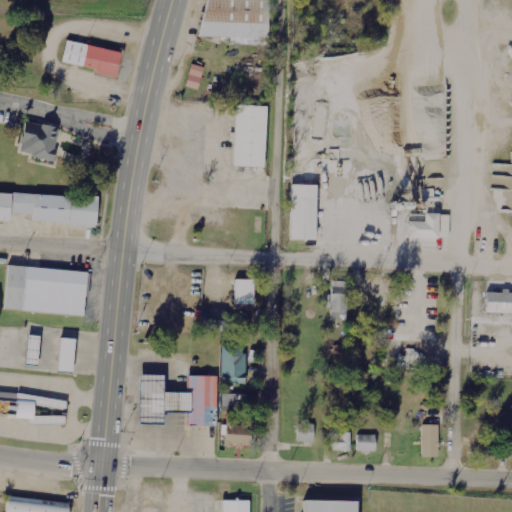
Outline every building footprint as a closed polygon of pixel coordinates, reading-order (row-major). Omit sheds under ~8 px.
[(265,44),(266,0),(200,0),(200,43),(265,44)] [(65,42),(60,66),(115,78),(120,54),(65,42)] [(186,87),(198,90),(204,68),(192,64),(186,87)] [(264,169),(266,108),(234,107),(232,168),(264,169)] [(51,162),(60,130),(26,121),(18,153),(51,162)] [(316,187),(290,187),(290,242),(316,242),(316,187)] [(97,200),(0,193),(0,222),(10,223),(11,215),(30,217),(30,224),(95,228),(97,200)] [(449,239),(450,216),(424,215),(424,223),(407,223),(406,239),(449,239)] [(86,274),(6,267),(2,311),(83,318),(86,274)] [(254,280),(235,280),(235,306),(255,305),(254,280)] [(347,322),(348,282),(331,281),(330,321),(347,322)] [(511,314),(511,294),(486,293),(486,314),(511,314)] [(201,330),(225,331),(226,311),(202,310),(201,330)] [(249,319),(235,319),(234,332),(248,332),(249,319)] [(35,366),(39,335),(27,333),(23,364),(35,366)] [(56,372),(71,373),(74,338),(59,336),(56,372)] [(244,385),(244,346),(220,346),(220,385),(244,385)] [(215,378),(185,378),(185,395),(163,394),(163,377),(139,377),(138,426),(162,427),(163,415),(185,415),(185,427),(214,427),(215,378)] [(0,417),(26,420),(25,426),(63,430),(64,418),(35,415),(35,412),(64,415),(65,401),(0,393),(0,417)] [(222,407),(246,407),(247,394),(223,394),(222,407)] [(251,446),(251,426),(235,426),(236,412),(227,412),(226,425),(222,425),(222,435),(225,435),(225,445),(251,446)] [(314,425),(297,424),(297,442),(313,443),(314,425)] [(421,457),(438,457),(439,425),(422,425),(421,457)] [(503,437),(504,455),(511,454),(511,430),(510,431),(510,437),(503,437)] [(351,433),(333,433),(333,451),(351,451),(351,433)] [(356,452),(375,452),(376,435),(357,434),(356,452)] [(68,511),(69,506),(4,499),(2,511),(68,511)] [(248,511),(248,502),(220,502),(220,511),(248,511)] [(302,511),(355,511),(356,503),(303,503),(302,511)]
